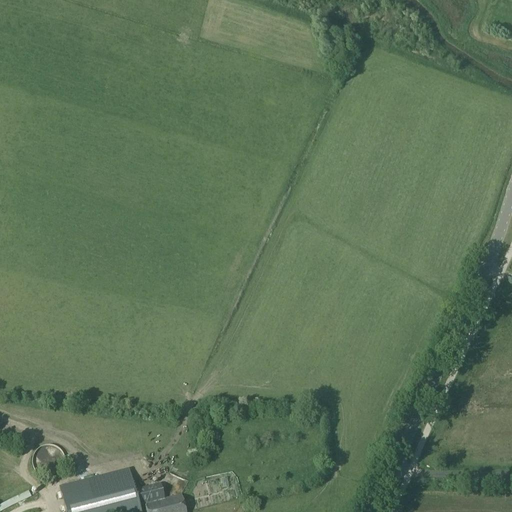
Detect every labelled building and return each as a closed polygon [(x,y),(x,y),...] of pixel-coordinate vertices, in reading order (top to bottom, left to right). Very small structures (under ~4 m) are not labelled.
[(39,444),(31,465),(54,473),(60,456),(48,451),(49,448),(39,444)] [(140,511),(139,507),(135,491),(130,469),(58,488),(63,511),(140,511)] [(180,488),(183,476),(166,472),(163,483),(180,488)] [(227,484),(237,484),(236,475),(227,476),(227,484)] [(161,484),(135,491),(139,507),(144,506),(144,505),(165,500),(161,484)] [(26,490),(0,502),(0,510),(29,496),(26,490)] [(144,505),(144,506),(145,511),(184,511),(180,496),(165,500),(144,505)]
